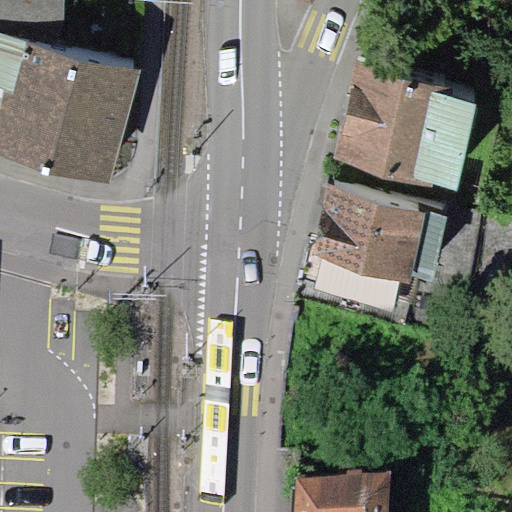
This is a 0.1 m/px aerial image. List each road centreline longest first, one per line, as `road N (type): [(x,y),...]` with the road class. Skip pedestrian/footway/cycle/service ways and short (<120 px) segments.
road 1 (tertiary): [(238,245),(347,0)]
road 2 (primary): [(223,511),(238,245)]
road 3 (primary): [(238,245),(243,0)]
road 4 (tertiary): [(0,208),(128,240),(238,245)]
